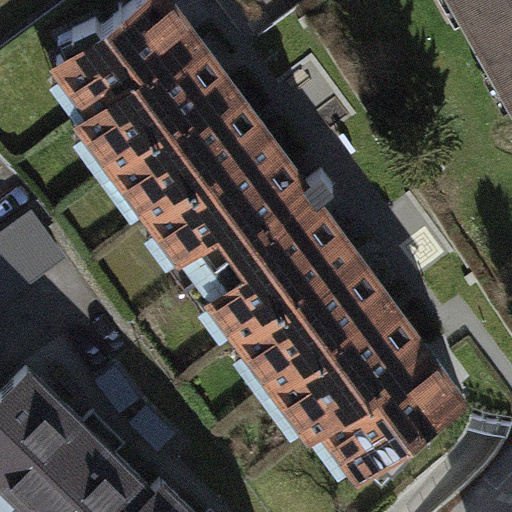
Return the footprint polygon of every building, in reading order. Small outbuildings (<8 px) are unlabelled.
[(404,436),(462,393),(425,342),(413,351),(306,206),(318,198),(316,195),(333,183),(321,167),(305,179),(302,175),(290,184),(183,40),(195,31),(172,0),(131,0),(101,23),(96,16),(58,33),(66,49),(57,56),(93,103),(81,112),(313,428),(325,419),(362,468),(370,462),(382,472),(411,442),(404,436)] [(511,0),(460,0),(511,92),(511,0)] [(0,318),(72,274),(37,218),(0,240),(0,318)] [(127,511),(150,485),(26,363),(0,389),(0,466),(46,511),(127,511)] [(150,485),(127,511),(196,511),(158,474),(150,485)]
